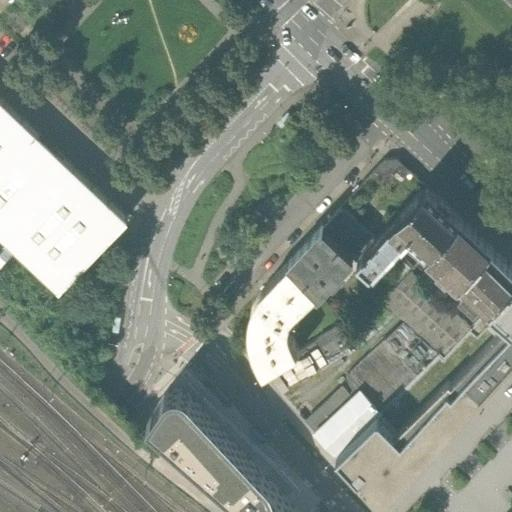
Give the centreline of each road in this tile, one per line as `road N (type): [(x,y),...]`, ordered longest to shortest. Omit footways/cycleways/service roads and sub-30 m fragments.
road 1 (tertiary): [(142,323),(153,258),(176,198),(293,67),(312,34)]
road 2 (unclassified): [(142,323),(200,352),(345,511)]
road 3 (tertiary): [(14,511),(116,405),(142,323)]
road 4 (tertiary): [(312,34),(421,140)]
road 5 (tertiary): [(421,140),(511,230)]
